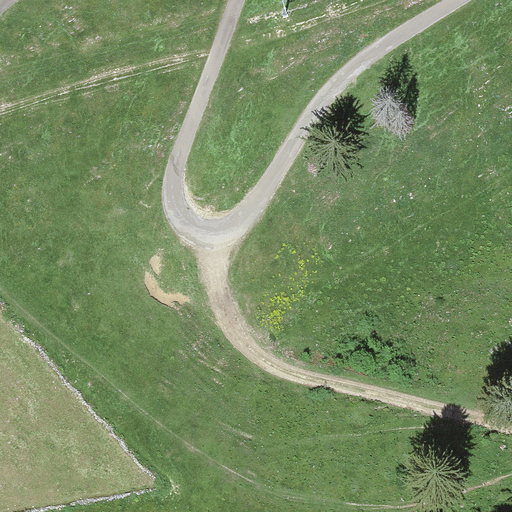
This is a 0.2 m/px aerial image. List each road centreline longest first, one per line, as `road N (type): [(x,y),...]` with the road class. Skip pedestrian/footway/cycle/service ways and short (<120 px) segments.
road 1 (unclassified): [(454,0),(361,60),(322,101),(237,224),(215,232),(182,222),(172,178),(237,0)]
road 2 (track): [(215,232),(221,315),(247,350),(295,375),(511,428)]
